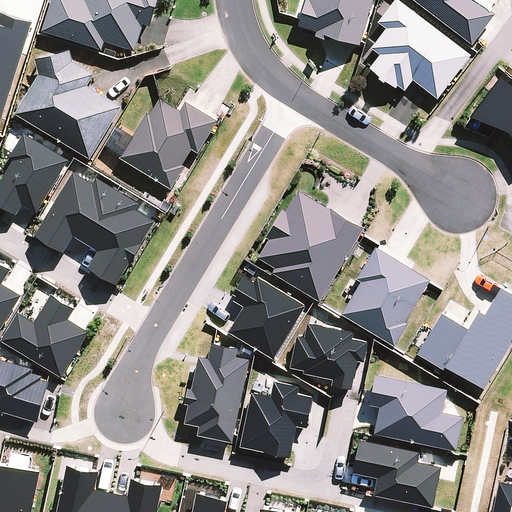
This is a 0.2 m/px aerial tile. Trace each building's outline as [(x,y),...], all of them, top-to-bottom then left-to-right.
[(155,0),(51,0),(44,26),(102,43),(105,36),(136,45),(144,17),(150,19),(155,0)] [(325,34),(361,45),(374,0),(307,0),(300,25),(318,31),(317,35),(324,38),(325,34)] [(470,51),(404,0),(391,0),(379,17),(387,24),(373,42),(382,49),(372,62),(404,87),(413,74),(438,93),(470,51)] [(422,0),(476,40),(496,13),(479,0),(422,0)] [(74,59),(73,46),(38,48),(40,75),(19,111),(91,153),(121,101),(88,82),(94,71),(74,59)] [(511,78),(499,69),(484,89),(483,89),(479,95),(472,108),(510,127),(511,130),(511,78)] [(180,108),(157,95),(123,155),(173,184),(186,161),(183,159),(192,143),(199,147),(216,117),(186,99),(180,108)] [(38,211),(69,159),(25,133),(10,156),(15,159),(0,183),(0,203),(17,213),(23,203),(38,211)] [(73,171),(36,235),(65,251),(74,235),(88,243),(119,190),(97,177),(94,183),(73,171)] [(362,223),(333,206),(327,203),(330,198),(300,180),(276,220),(280,222),(261,254),(275,263),(271,271),(318,299),(362,223)] [(119,284),(156,220),(136,209),(140,202),(119,190),(88,243),(99,250),(89,267),(119,284)] [(429,275),(377,244),(358,276),(362,278),(344,309),(395,339),(408,319),(404,317),(429,275)] [(12,269),(0,261),(0,329),(22,294),(3,283),(12,269)] [(274,359),(306,305),(257,276),(255,281),(245,275),(235,293),(238,295),(235,299),(245,305),(229,332),(274,359)] [(511,335),(511,290),(501,284),(486,309),(479,305),(468,324),(443,309),(419,347),(460,372),(463,368),(484,381),(511,335)] [(19,311),(2,338),(63,375),(90,331),(69,318),(76,308),(53,293),(36,321),(19,311)] [(354,332),(308,322),(305,336),(298,335),(291,367),(305,370),(305,372),(334,378),(333,384),(352,388),(358,360),(364,362),(369,341),(353,338),(354,332)] [(233,441),(250,359),(237,356),(238,347),(212,342),(209,358),(200,356),(193,389),(189,388),(186,403),(190,404),(186,422),(200,425),(198,434),(233,441)] [(33,371),(34,367),(0,356),(0,412),(4,413),(5,410),(39,420),(51,379),(42,377),(43,374),(33,371)] [(448,389),(376,374),(370,403),(381,406),(375,432),(457,449),(464,416),(443,411),(448,389)] [(272,396),(253,392),(242,446),(291,456),(297,425),(308,427),(314,396),(298,393),(300,386),(275,381),(272,396)] [(420,451),(360,439),(354,471),(379,476),(375,494),(433,506),(441,466),(417,461),(420,451)] [(0,511),(33,511),(42,471),(0,462),(0,511)] [(100,471),(68,464),(58,511),(106,511),(111,491),(96,488),(100,471)] [(158,511),(164,484),(132,478),(128,495),(111,491),(106,511),(158,511)] [(511,511),(511,484),(503,482),(497,511),(511,511)] [(226,497),(197,492),(193,511),(225,511),(229,498),(226,497)]
